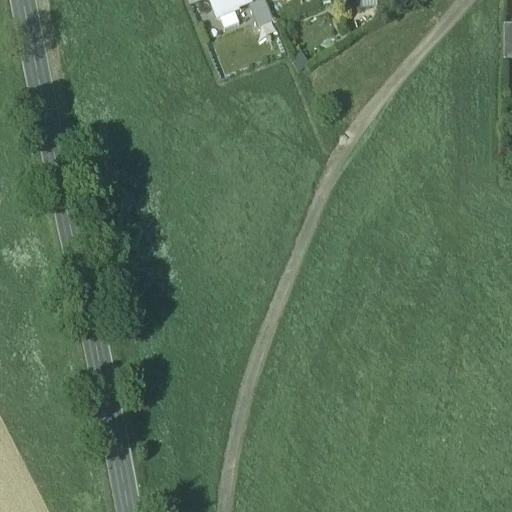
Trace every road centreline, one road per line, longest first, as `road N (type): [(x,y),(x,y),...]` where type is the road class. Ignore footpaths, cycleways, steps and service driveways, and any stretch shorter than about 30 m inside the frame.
road 1 (track): [(468,0),(370,113),(320,202),(267,327),(225,511)]
road 2 (tertiary): [(23,0),(129,511)]
